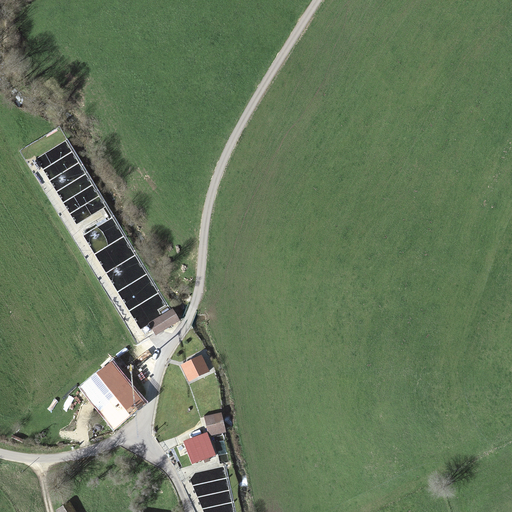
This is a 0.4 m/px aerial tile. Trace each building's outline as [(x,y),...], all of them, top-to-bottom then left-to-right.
[(179,321),(173,311),(148,326),(155,336),(179,321)] [(200,356),(187,363),(195,379),(208,372),(200,356)] [(137,408),(107,369),(82,388),(112,427),(137,408)] [(222,414),(205,417),(209,434),(225,430),(222,414)] [(208,433),(182,442),(191,465),(216,456),(208,433)]
